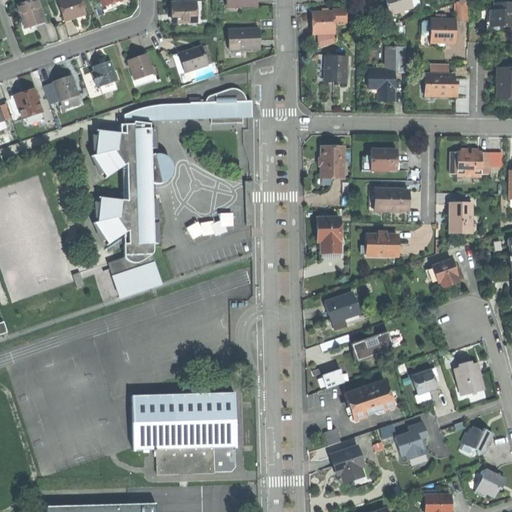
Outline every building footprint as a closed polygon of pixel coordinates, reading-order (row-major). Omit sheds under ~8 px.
[(60,0),(58,1),(65,22),(75,18),(85,15),(80,0),(60,0)] [(126,7),(124,0),(107,5),(109,12),(126,7)] [(389,0),(392,6),(395,14),(416,6),(413,0),(389,0)] [(19,7),(26,28),(35,25),(44,22),(37,1),(19,7)] [(174,14),(174,23),(179,23),(198,23),(197,2),(174,3),(174,14)] [(203,2),(197,2),(198,23),(179,23),(179,27),(204,26),(203,2)] [(492,16),(492,28),(497,27),(501,27),(511,27),(511,3),(497,3),(497,11),(497,16),(492,16)] [(314,23),(314,33),(319,33),(337,33),(336,12),(314,12),(314,23)] [(424,35),(432,35),(433,20),(424,20),(424,35)] [(438,20),(433,20),(432,35),(432,42),(438,42),(446,42),(457,42),(457,33),(457,20),(447,20),(438,20)] [(259,29),(229,30),(230,52),(260,51),(260,41),(259,29)] [(337,43),(337,33),(319,33),(319,49),(337,43)] [(180,54),(186,72),(208,65),(202,47),(189,51),(180,54)] [(378,68),(378,72),(395,72),(407,72),(407,47),(387,47),(387,69),(378,68)] [(180,74),(186,72),(180,54),(174,56),(180,74)] [(128,61),(135,80),(154,74),(147,55),(137,58),(128,61)] [(327,56),(326,80),(336,81),(348,82),(349,58),(327,56)] [(91,73),(96,86),(99,85),(100,88),(114,83),(117,82),(110,62),(101,65),(93,68),(94,72),(91,73)] [(511,70),(499,70),(499,98),(511,98),(511,70)] [(378,72),(370,72),(370,88),(380,88),(379,100),(386,100),(395,100),(395,72),(378,72)] [(156,81),(154,74),(135,80),(137,87),(156,81)] [(426,75),(426,96),(439,96),(458,96),(458,85),(454,85),(454,75),(426,75)] [(61,80),(54,82),(60,102),(77,97),(71,77),(61,80)] [(116,90),(114,83),(100,88),(102,95),(116,90)] [(14,95),(15,98),(35,91),(34,88),(23,92),(14,95)] [(191,113),(191,119),(211,118),(211,122),(237,121),(237,117),(253,117),(252,101),(247,101),(246,97),(243,93),(239,89),(232,88),(210,95),(206,99),(206,102),(191,102),(191,107),(189,107),(189,113),(191,113)] [(35,91),(15,98),(23,120),(42,113),(35,91)] [(126,120),(191,119),(191,113),(189,113),(189,107),(191,107),(191,102),(178,102),(161,104),(144,107),(126,112),(126,120)] [(4,105),(0,106),(0,108),(4,121),(9,119),(4,105)] [(45,119),(42,113),(23,120),(25,126),(45,119)] [(138,126),(129,126),(129,134),(102,132),(102,137),(98,137),(99,156),(96,158),(104,176),(108,176),(111,178),(126,169),(127,201),(105,199),(104,204),(99,204),(101,224),(98,225),(106,243),(111,241),(113,245),(133,232),(133,245),(128,245),(129,260),(134,259),(134,263),(115,270),(123,297),(164,283),(155,256),(158,253),(158,247),(157,245),(163,245),(162,224),(158,224),(157,223),(158,221),(162,220),(161,200),(156,200),(156,194),(157,192),(157,187),(155,186),(156,184),(161,185),(166,185),(169,183),(168,181),(171,179),(173,176),(175,170),(173,164),(169,159),(163,157),(163,154),(154,156),(155,150),(159,150),(158,129),(154,129),(154,125),(139,123),(138,126)] [(345,147),(323,147),(323,162),(323,177),(344,178),(345,147)] [(373,156),(373,171),(398,172),(399,154),(393,154),(393,149),(384,149),(373,149),(373,156)] [(462,152),(451,152),(451,174),(464,174),(464,176),(476,176),(476,174),(490,174),(490,152),(480,152),(480,150),(471,150),(462,150),(462,152)] [(363,171),(373,171),(373,156),(363,156),(363,171)] [(376,189),(375,211),(401,212),(401,210),(409,210),(410,201),(410,192),(397,192),(397,189),(376,189)] [(451,233),(473,233),(473,203),(451,203),(451,213),(453,213),(453,218),(453,221),(451,221),(451,233)] [(236,225),(235,212),(221,213),(222,221),(191,224),(192,236),(229,233),(229,226),(236,225)] [(342,217),(319,218),(319,227),(320,236),(323,236),(324,252),(342,252),(342,217)] [(369,236),(369,256),(400,256),(400,236),(389,236),(381,236),(369,236)] [(435,269),(439,283),(443,281),(445,288),(454,286),(452,281),(461,279),(465,277),(462,267),(458,268),(455,260),(434,266),(435,269)] [(433,284),(439,283),(435,269),(429,270),(433,284)] [(69,277),(71,283),(78,281),(77,275),(69,277)] [(71,283),(73,290),(80,288),(78,281),(71,283)] [(330,312),(333,322),(362,313),(356,292),(327,302),(330,312)] [(364,317),(362,313),(333,322),(335,327),(364,317)] [(359,359),(359,361),(396,350),(391,332),(385,334),(384,331),(377,334),(378,335),(356,341),(358,347),(354,349),(353,349),(355,355),(356,360),(359,359)] [(324,351),(353,343),(350,335),(321,344),(324,351)] [(455,369),(459,386),(460,385),(466,384),(468,393),(479,391),(479,388),(485,387),(483,376),(480,363),(473,365),(472,362),(461,364),(462,368),(455,369)] [(433,369),(413,376),(418,392),(419,394),(430,390),(434,389),(439,387),(433,369)] [(326,372),(328,386),(347,384),(346,370),(326,372)] [(351,407),(355,420),(369,415),(371,410),(377,408),(383,410),(396,406),(388,381),(347,394),(351,407)] [(462,394),(468,393),(466,384),(460,385),(462,394)] [(433,399),(430,390),(419,394),(418,392),(415,394),(418,404),(433,399)] [(135,396),(136,452),(139,452),(139,450),(157,450),(157,458),(159,458),(160,477),(218,476),(233,476),(238,469),(238,451),(241,451),(240,394),(237,394),(237,397),(137,398),(137,396),(135,396)] [(407,422),(381,428),(384,439),(409,432),(407,422)] [(407,455),(409,460),(429,454),(426,446),(422,444),(420,439),(429,436),(425,422),(409,427),(411,433),(396,437),(402,456),(407,455)] [(326,431),(328,438),(341,434),(339,427),(326,431)] [(469,433),(463,443),(477,451),(478,456),(483,454),(488,445),(492,444),(490,440),(493,436),(484,431),(475,427),(471,435),(469,433)] [(343,440),(341,434),(328,438),(330,444),(343,440)] [(359,446),(331,455),(334,463),(335,467),(340,466),(342,473),(345,482),(357,479),(355,473),(363,471),(362,467),(359,459),(363,458),(359,446)] [(483,475),(476,491),(481,493),(488,496),(489,493),(497,497),(501,489),(506,477),(501,475),(500,470),(495,473),(486,468),(485,470),(481,471),(483,475)] [(427,496),(426,511),(451,511),(451,505),(452,496),(427,496)]
